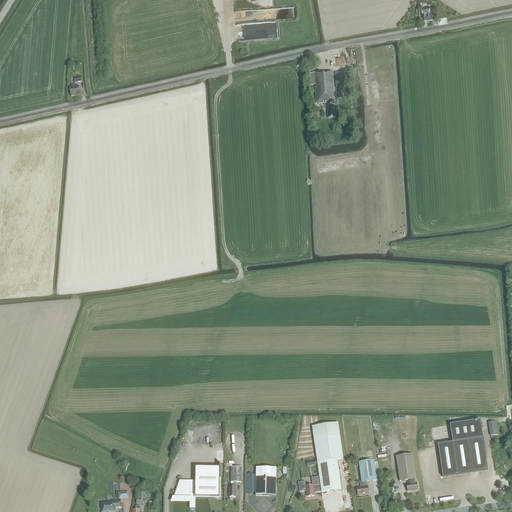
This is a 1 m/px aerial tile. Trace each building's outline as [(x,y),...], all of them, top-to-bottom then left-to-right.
[(423,22),(432,21),(431,17),(433,17),(433,13),(430,13),(429,7),(421,9),(422,15),(421,15),(423,22)] [(303,63),(314,61),(313,55),(301,58),(303,63)] [(334,101),(333,72),(309,74),(310,86),(314,85),(315,104),(327,103),(328,119),(335,118),(334,101)] [(76,87),(75,84),(71,85),(72,88),(69,88),(69,89),(69,88),(71,97),(80,95),(79,87),(79,86),(76,87)] [(443,477),(487,471),(480,421),(450,425),(453,443),(438,445),(443,477)] [(490,436),(498,435),(496,421),(488,423),(490,436)] [(319,477),(321,492),(341,490),(337,460),(343,459),(338,424),(312,428),(319,477)] [(416,483),(415,479),(416,479),(412,454),(396,457),(399,482),(407,481),(408,484),(406,485),(407,492),(417,490),(416,483)] [(511,472),(509,458),(502,459),(501,455),(493,456),(494,462),(498,461),(500,474),(511,472)] [(369,494),(368,486),(367,486),(367,481),(376,480),(373,460),(359,462),(359,463),(359,466),(361,482),(363,482),(363,487),(360,488),(356,488),(358,496),(362,495),(362,496),(365,496),(365,495),(369,494)] [(241,483),(241,467),(231,467),(231,482),(233,483),(233,487),(229,487),(229,497),(236,497),(236,483),(241,483)] [(220,499),(221,468),(196,468),(195,481),(179,481),(180,481),(174,498),(189,499),(189,509),(195,509),(195,499),(220,499)] [(276,496),(276,468),(256,468),(255,496),(276,496)] [(314,493),(321,492),(319,477),(311,478),(312,485),(306,486),(305,481),(298,482),(299,492),(306,492),(307,497),(314,496),(314,493)] [(144,505),(145,493),(139,493),(139,499),(137,499),(136,505),(144,505)] [(101,511),(108,511),(115,511),(115,508),(121,508),(121,500),(112,501),(113,502),(105,503),(101,504),(101,508),(101,511)]
